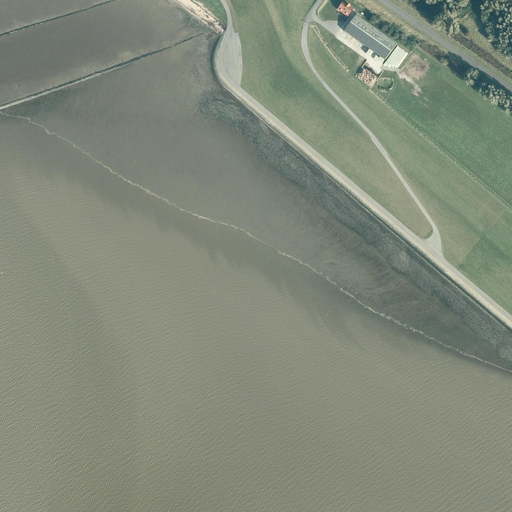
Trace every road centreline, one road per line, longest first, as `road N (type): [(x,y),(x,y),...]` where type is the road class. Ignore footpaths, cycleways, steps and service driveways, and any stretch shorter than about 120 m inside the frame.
road 1 (track): [(430,251),(232,84),(221,63),(230,26),(221,0)]
road 2 (track): [(323,0),(307,21),(309,62),(433,226),(430,251)]
road 3 (residential): [(511,90),(380,0)]
